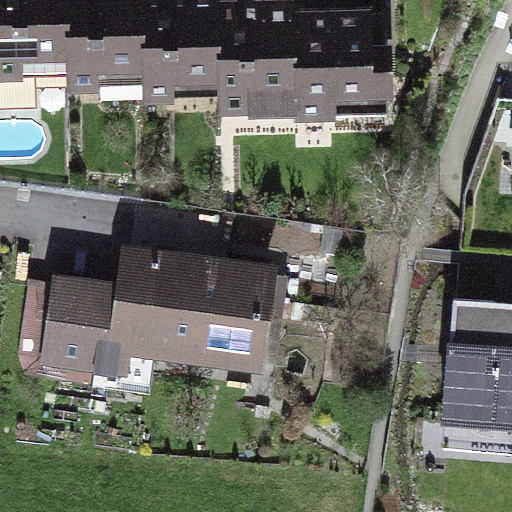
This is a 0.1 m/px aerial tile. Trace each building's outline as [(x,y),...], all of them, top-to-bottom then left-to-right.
[(0,0),(0,81),(70,80),(67,0),(0,0)] [(67,0),(70,80),(70,92),(146,90),(143,0),(67,0)] [(143,0),(146,90),(146,104),(222,102),(219,0),(143,0)] [(219,0),(222,102),(222,118),(390,115),(387,8),(295,10),(294,0),(219,0)] [(57,273),(42,362),(139,379),(144,349),(284,373),(300,275),(141,248),(134,287),(57,273)] [(511,309),(452,307),(448,413),(511,415),(511,309)]
